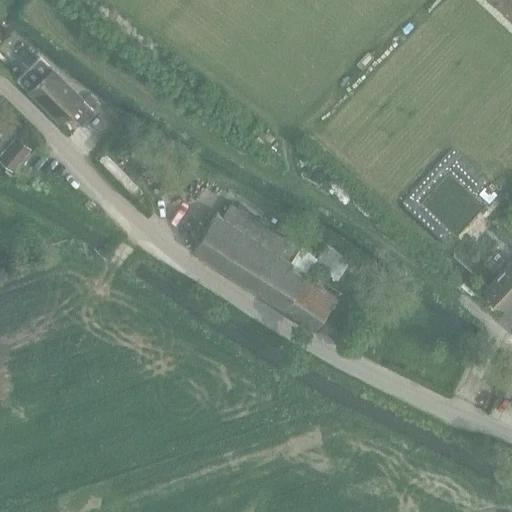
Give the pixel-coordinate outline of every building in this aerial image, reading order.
[(26,90),(57,121),(66,112),(80,126),(95,111),(82,98),(83,97),(38,54),(15,79),(26,90)] [(16,136),(0,154),(0,159),(12,170),(31,149),(16,136)] [(193,249),(316,328),(336,296),(289,265),(292,260),(300,246),(231,201),(222,215),(217,212),(193,249)] [(342,270),(361,284),(368,274),(349,259),(324,243),(311,261),(336,279),(342,270)] [(511,260),(486,289),(504,306),(511,297),(511,260)] [(511,368),(507,367),(497,390),(511,397),(511,368)]
